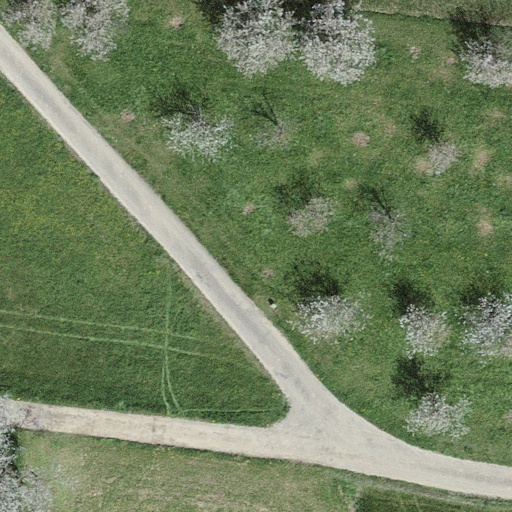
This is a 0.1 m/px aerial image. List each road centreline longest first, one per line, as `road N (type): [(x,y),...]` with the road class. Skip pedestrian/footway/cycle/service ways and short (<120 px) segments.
road 1 (track): [(337,432),(0,56)]
road 2 (track): [(0,399),(337,432)]
road 3 (track): [(337,432),(511,457)]
